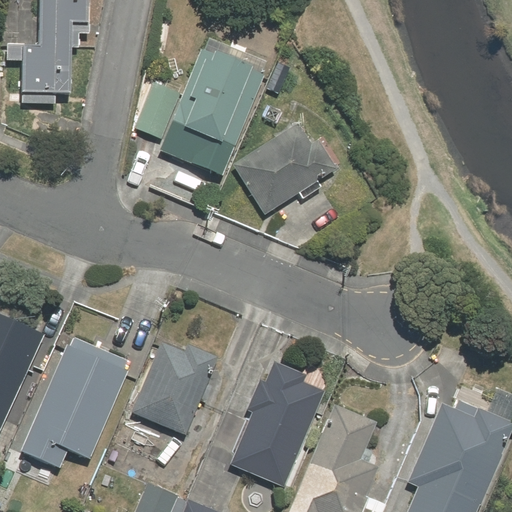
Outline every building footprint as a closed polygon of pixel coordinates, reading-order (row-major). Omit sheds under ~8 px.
[(80,38),(90,38),(90,0),(40,0),(39,49),(8,48),(7,64),(23,65),(22,106),(55,107),(56,98),(71,99),(72,52),(80,52),(80,38)] [(223,181),(265,80),(261,79),(266,66),(209,43),(204,55),(201,54),(159,155),(223,181)] [(161,142),(180,96),(152,85),(134,131),(161,142)] [(265,218),(336,171),(319,144),(312,149),(298,128),(233,169),(265,218)] [(0,423),(45,335),(0,312),(0,423)] [(72,454),(90,461),(133,364),(71,336),(21,451),(64,471),(72,454)] [(211,366),(161,344),(130,415),(179,437),(211,366)] [(258,381),(243,414),(249,416),(227,467),(283,492),(330,386),(273,361),(263,384),(258,381)] [(477,511),(511,429),(511,425),(480,412),(476,422),(438,406),(405,485),(416,490),(407,511),(477,511)] [(375,426),(332,408),(287,511),(383,511),(385,509),(368,501),(379,474),(358,465),(375,426)] [(164,439),(125,421),(113,447),(152,465),(164,439)] [(165,511),(171,497),(141,484),(129,511),(165,511)] [(206,511),(184,503),(180,511),(206,511)]
